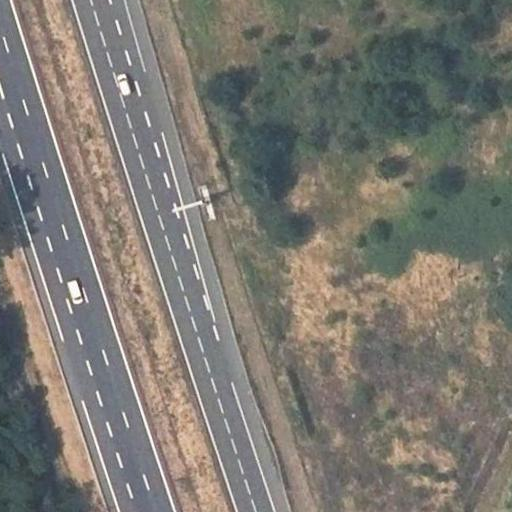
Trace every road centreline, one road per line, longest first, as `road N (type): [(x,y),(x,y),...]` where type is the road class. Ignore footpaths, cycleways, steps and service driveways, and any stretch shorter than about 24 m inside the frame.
road 1 (motorway): [(0,20),(123,419)]
road 2 (motorway): [(0,87),(123,419)]
road 3 (motorway): [(257,511),(149,179)]
road 4 (unclassified): [(0,316),(66,511)]
road 5 (motorway): [(149,179),(94,0)]
road 6 (motorway): [(149,179),(105,0)]
